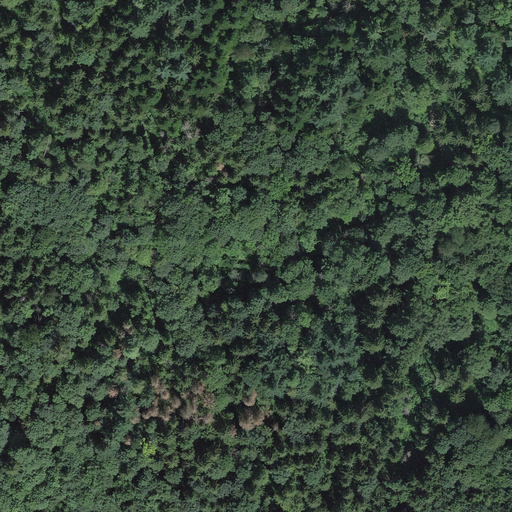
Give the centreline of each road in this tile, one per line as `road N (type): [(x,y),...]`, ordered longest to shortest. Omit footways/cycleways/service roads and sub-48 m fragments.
road 1 (track): [(64,0),(73,46),(147,198),(158,334),(136,422),(152,511)]
road 2 (track): [(411,0),(431,115),(448,157),(501,207),(511,229)]
road 3 (track): [(419,0),(511,106)]
